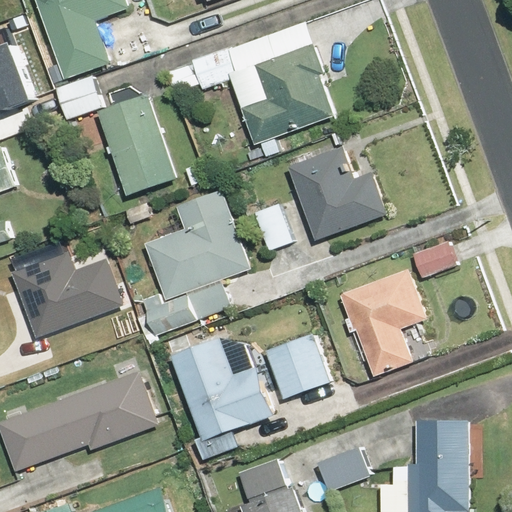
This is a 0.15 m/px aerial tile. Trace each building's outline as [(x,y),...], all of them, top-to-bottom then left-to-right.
[(43,0),(67,77),(117,62),(105,22),(136,12),(132,0),(43,0)] [(316,26),(200,63),(209,91),(241,81),(262,147),(267,146),(271,158),(284,154),(279,140),(339,120),(326,78),(332,75),(316,26)] [(0,99),(9,96),(11,102),(37,93),(18,42),(0,48),(0,99)] [(156,93),(106,110),(136,197),(185,180),(156,93)] [(8,145),(0,148),(0,195),(23,187),(8,145)] [(353,149),(296,167),(321,241),(393,216),(378,172),(362,177),(353,149)] [(208,161),(190,165),(196,189),(214,184),(208,161)] [(181,234),(155,242),(175,301),(260,273),(232,189),(173,209),(181,234)] [(421,190),(404,195),(411,219),(443,210),(438,190),(422,194),(421,190)] [(452,242),(419,255),(428,277),(461,264),(452,242)] [(77,249),(20,269),(43,335),(132,304),(114,253),(82,264),(77,249)] [(418,271),(348,295),(355,316),(351,317),(357,335),(366,332),(381,377),(420,364),(408,330),(435,320),(418,271)] [(244,376),(230,338),(180,356),(209,436),(193,442),(201,463),(245,447),(240,435),(283,420),(265,369),(244,376)] [(297,343),(273,352),(289,398),(314,390),(297,343)] [(168,426),(147,370),(5,423),(23,470),(95,443),(99,452),(168,426)] [(479,511),(482,424),(425,422),(424,463),(416,463),(416,466),(401,466),(400,483),(389,483),(388,511),(479,511)] [(367,449),(325,462),(334,491),(376,479),(367,449)] [(310,511),(302,488),(297,489),(286,458),(245,473),(256,503),(246,507),(247,511),(310,511)] [(178,511),(172,490),(99,511),(178,511)] [(82,511),(78,501),(47,511),(82,511)]
